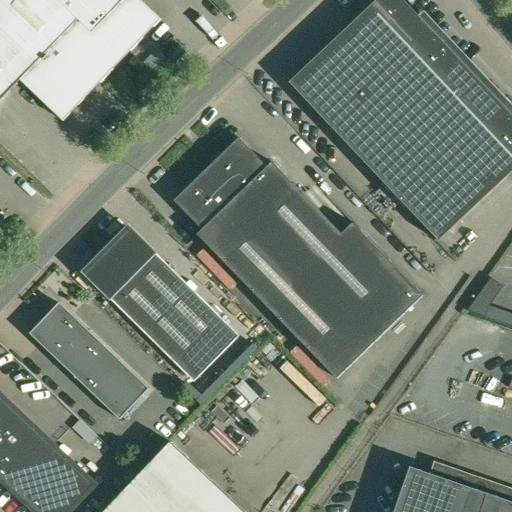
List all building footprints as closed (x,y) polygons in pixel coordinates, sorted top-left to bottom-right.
[(121,62),(55,0),(0,0),(0,102),(21,81),(63,122),(121,62)] [(55,0),(121,62),(161,20),(140,0),(55,0)] [(511,105),(424,12),(416,19),(398,0),(377,0),(290,83),(439,242),(511,172),(511,105)] [(239,139),(174,202),(202,231),(197,235),(337,380),(423,296),(353,224),(342,235),(272,163),(267,168),(239,139)] [(106,272),(95,283),(183,370),(228,325),(140,238),(129,249),(124,244),(101,267),(106,272)] [(491,278),(467,311),(511,326),(511,314),(489,306),(503,287),(491,278)] [(63,306),(33,337),(37,342),(38,341),(41,344),(41,345),(120,420),(150,389),(70,313),(70,314),(67,311),(63,306)] [(0,480),(33,511),(69,511),(95,485),(8,402),(8,401),(0,393),(0,480)] [(243,511),(171,443),(104,511),(243,511)] [(410,468),(395,511),(481,511),(488,494),(410,468)] [(511,511),(511,502),(488,494),(481,511),(511,511)]
